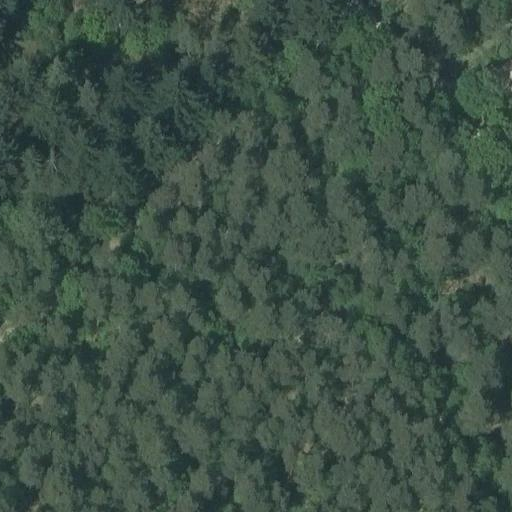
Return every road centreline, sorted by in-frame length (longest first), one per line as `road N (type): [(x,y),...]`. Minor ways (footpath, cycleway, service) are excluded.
road 1 (track): [(140,202),(355,334),(415,398),(496,511)]
road 2 (track): [(511,178),(346,0)]
